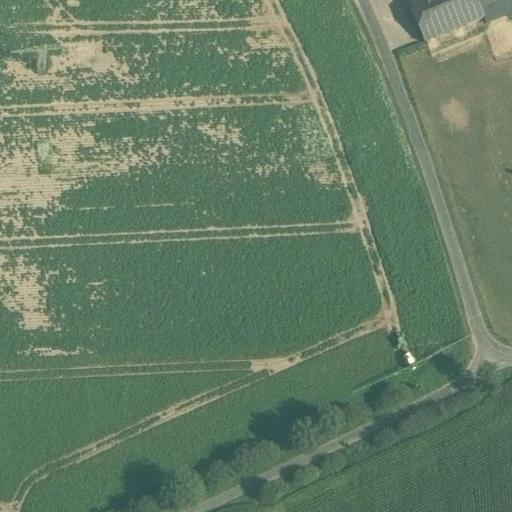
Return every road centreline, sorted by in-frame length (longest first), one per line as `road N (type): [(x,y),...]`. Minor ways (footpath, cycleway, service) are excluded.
road 1 (residential): [(362,0),(496,365)]
road 2 (track): [(496,365),(205,511)]
